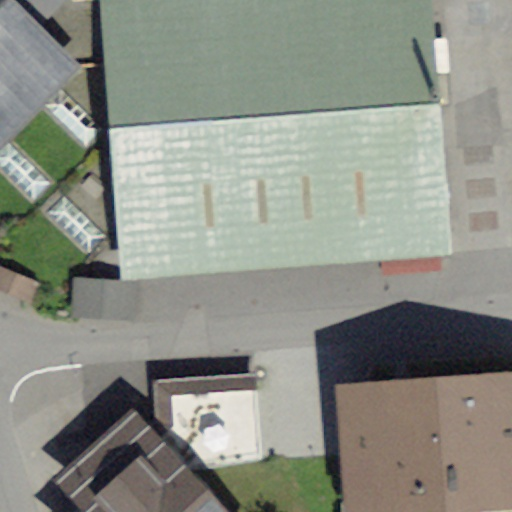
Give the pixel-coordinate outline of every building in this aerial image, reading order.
[(0,0),(0,121),(51,69),(9,28),(36,0),(0,0)] [(363,0),(364,9),(119,27),(134,233),(383,215),(386,259),(438,255),(417,0),(363,0)] [(511,4),(488,5),(491,126),(511,125),(511,4)] [(35,302),(43,283),(0,265),(0,288),(12,293),(35,302)] [(364,500),(511,489),(511,395),(357,407),(364,500)] [(169,511),(148,488),(171,468),(132,424),(70,479),(99,511),(169,511)]
